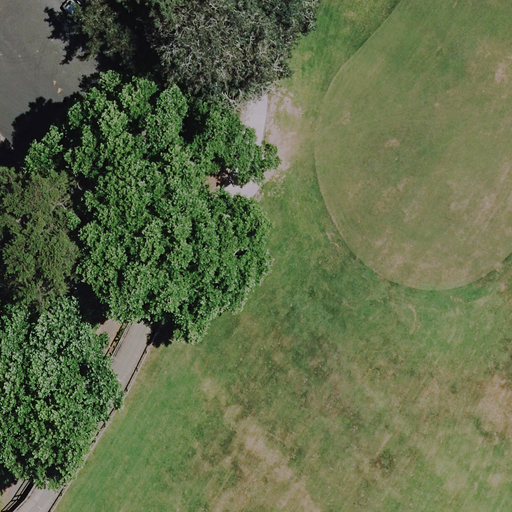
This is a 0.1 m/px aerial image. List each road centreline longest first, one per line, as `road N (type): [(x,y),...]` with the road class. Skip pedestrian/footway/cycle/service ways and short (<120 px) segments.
road 1 (track): [(124,172),(140,228),(136,324),(113,385),(32,511)]
road 2 (residential): [(0,23),(124,172)]
